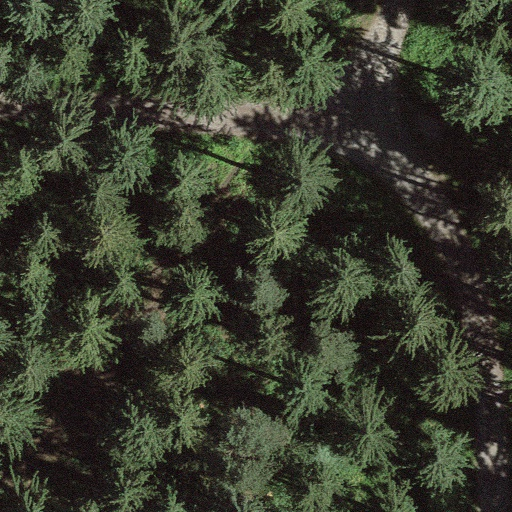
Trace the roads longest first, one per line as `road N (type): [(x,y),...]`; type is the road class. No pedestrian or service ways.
road 1 (track): [(418,0),(345,124),(424,194),(477,272),(498,402),(495,511)]
road 2 (track): [(511,148),(0,92)]
